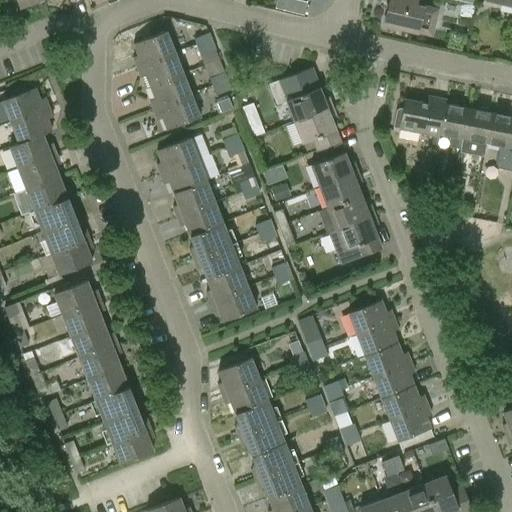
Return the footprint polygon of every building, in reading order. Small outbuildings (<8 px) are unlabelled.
[(302,13),(303,0),(271,0),(271,9),(302,13)] [(422,5),(422,9),(415,7),(416,0),(388,0),(383,26),(416,34),(431,38),(439,9),(422,5)] [(132,57),(136,67),(174,53),(165,31),(133,43),(137,55),(132,57)] [(192,39),(196,48),(212,42),(208,33),(192,39)] [(215,51),(212,42),(196,48),(199,56),(215,51)] [(182,74),(174,53),(136,67),(140,77),(145,75),(150,86),(182,74)] [(208,79),(211,87),(227,82),(224,73),(208,79)] [(191,95),(182,74),(150,86),(154,97),(149,100),(153,110),(191,95)] [(280,102),(285,101),(293,122),(330,108),(326,97),(321,99),(312,76),(290,85),(276,91),(280,102)] [(231,90),(227,82),(211,87),(215,96),(231,90)] [(1,102),(10,123),(48,108),(45,98),(38,100),(34,89),(1,102)] [(199,117),(191,95),(153,110),(158,124),(163,121),(167,130),(199,117)] [(392,129),(398,130),(432,137),(430,148),(436,149),(437,145),(445,105),(444,105),(445,101),(427,97),(425,105),(404,100),(402,110),(398,109),(395,111),(392,129)] [(249,101),(237,106),(249,135),(260,130),(249,101)] [(459,152),(460,153),(468,109),(445,105),(437,145),(460,149),(459,152)] [(10,123),(18,144),(42,135),(50,132),(46,121),(52,118),(48,108),(10,123)] [(302,143),(305,152),(315,148),(316,151),(337,142),(328,119),(334,117),(330,108),(293,122),(302,143)] [(479,110),(478,111),(468,109),(460,153),(483,157),(486,144),(486,145),(492,114),(488,113),(488,112),(487,110),(481,109),(479,110)] [(496,157),(497,157),(496,164),(498,168),(511,170),(511,118),(492,114),(486,145),(498,147),(496,157)] [(221,140),(225,149),(240,143),(237,134),(221,140)] [(9,147),(17,168),(55,154),(51,143),(46,145),(42,135),(18,144),(9,147)] [(156,164),(160,174),(197,159),(189,138),(156,150),(160,162),(156,164)] [(310,165),(318,187),(356,172),(352,162),(346,164),(337,142),(316,151),(320,161),(310,165)] [(244,152),(240,143),(225,149),(228,158),(244,152)] [(17,168),(26,190),(58,177),(54,166),(59,164),(55,154),(17,168)] [(205,180),(197,159),(160,174),(164,183),(168,182),(172,193),(205,180)] [(246,161),(225,171),(230,182),(251,172),(246,161)] [(318,187),(327,208),(358,196),(354,184),(359,182),(356,172),(318,187)] [(237,183),(241,191),(257,185),(253,176),(237,183)] [(26,190),(34,211),(71,196),(68,186),(63,188),(58,177),(26,190)] [(214,202),(205,180),(172,193),(177,205),(172,206),(176,217),(214,202)] [(285,182),(270,189),(275,203),(291,196),(285,182)] [(440,194),(451,197),(453,185),(442,183),(440,194)] [(260,194),(257,185),(241,191),(244,200),(260,194)] [(464,187),(453,185),(451,197),(462,199),(464,187)] [(34,211),(42,232),(74,220),(70,208),(75,206),(71,196),(34,211)] [(327,208),(335,229),(372,215),(368,205),(363,207),(358,196),(327,208)] [(222,223),(214,202),(176,217),(180,227),(184,225),(189,236),(222,223)] [(272,213),(278,227),(287,224),(281,209),(272,213)] [(340,265),(358,258),(380,250),(370,226),(375,224),(372,215),(335,229),(328,232),(340,265)] [(253,225),(257,234),(273,228),(269,219),(253,225)] [(42,232),(50,253),(88,239),(84,229),(79,231),(74,220),(42,232)] [(230,244),(222,223),(189,236),(193,247),(188,249),(192,259),(230,244)] [(295,245),(287,224),(278,227),(286,248),(295,245)] [(276,237),(273,228),(257,234),(261,243),(276,237)] [(91,249),(88,239),(50,253),(59,275),(91,263),(87,251),(91,249)] [(238,265),(230,244),(192,259),(196,269),(200,267),(205,278),(238,265)] [(270,267),(273,276),(290,270),(286,261),(270,267)] [(247,286),(238,265),(205,278),(209,289),(205,291),(209,301),(247,286)] [(293,279),(290,270),(273,276),(277,285),(293,279)] [(49,317),(61,313),(62,316),(99,300),(95,290),(90,293),(85,281),(53,294),(57,302),(45,306),(49,317)] [(255,309),(247,286),(209,301),(213,311),(217,309),(221,322),(255,309)] [(347,312),(356,334),(393,320),(389,310),(384,312),(376,292),(348,303),(351,311),(347,312)] [(62,316),(70,337),(102,324),(98,313),(103,310),(99,300),(62,316)] [(13,333),(22,329),(27,328),(18,303),(4,308),(13,333)] [(356,334),(364,355),(396,343),(391,332),(397,330),(393,320),(356,334)] [(70,337),(78,358),(116,343),(112,333),(106,335),(102,324),(70,337)] [(29,344),(22,329),(13,333),(19,348),(29,344)] [(289,339),(295,355),(303,351),(297,336),(289,339)] [(321,338),(306,344),(309,352),(324,346),(321,338)] [(78,358),(87,379),(119,367),(115,356),(120,354),(116,343),(78,358)] [(364,355),(372,377),(409,362),(406,353),(400,355),(396,343),(364,355)] [(328,356),(324,346),(309,352),(308,353),(311,362),(328,356)] [(22,354),(30,376),(39,372),(33,358),(34,358),(31,350),(22,354)] [(303,351),(295,355),(287,358),(291,366),(306,360),(303,351)] [(217,384),(220,394),(258,380),(250,358),(217,370),(222,382),(217,384)] [(306,360),(291,366),(294,375),(310,369),(306,360)] [(372,377),(380,398),(412,386),(408,375),(413,373),(409,362),(372,377)] [(87,379),(95,401),(133,386),(129,376),(123,378),(119,367),(87,379)] [(45,386),(39,372),(30,376),(38,397),(53,391),(51,384),(45,386)] [(267,401),(258,380),(220,394),(224,404),(230,402),(234,414),(267,401)] [(321,387),(325,396),(341,390),(337,381),(321,387)] [(95,401),(103,422),(135,409),(131,398),(136,396),(133,386),(95,401)] [(380,398),(388,419),(426,405),(422,395),(416,397),(412,386),(380,398)] [(344,398),(341,390),(325,396),(328,405),(344,398)] [(303,400),(307,409),(323,403),(319,394),(303,400)] [(47,402),(53,417),(62,413),(56,398),(47,402)] [(275,423),(267,401),(234,414),(238,425),(234,427),(238,437),(275,423)] [(326,411),(323,403),(307,409),(311,418),(326,411)] [(430,415),(426,405),(388,419),(397,441),(429,428),(425,417),(430,415)] [(502,425),(506,436),(511,433),(511,408),(502,412),(507,423),(502,425)] [(103,422),(111,443),(149,428),(145,419),(140,421),(135,409),(103,422)] [(68,428),(62,413),(53,417),(59,431),(68,428)] [(284,444),(275,423),(238,437),(242,448),(247,446),(251,457),(284,444)] [(354,423),(346,426),(339,429),(337,430),(340,438),(358,432),(354,423)] [(153,438),(149,428),(111,443),(119,464),(152,452),(147,440),(153,438)] [(361,441),(358,432),(340,438),(344,447),(361,441)] [(336,437),(329,439),(330,439),(320,443),(323,452),(340,445),(336,436),(336,437)] [(441,438),(414,447),(418,458),(445,449),(441,438)] [(64,444),(69,459),(78,455),(73,441),(64,444)] [(292,464),(284,444),(251,457),(255,467),(251,469),(254,479),(292,464)] [(343,454),(340,445),(323,452),(327,461),(343,454)] [(84,470),(78,455),(69,459),(75,473),(84,470)] [(398,455),(389,459),(394,473),(403,470),(398,455)] [(386,476),(394,473),(389,459),(381,462),(386,476)] [(258,489),(263,487),(268,499),(300,486),(292,464),(254,479),(258,489)] [(319,478),(324,491),(337,486),(332,473),(319,478)] [(462,486),(451,490),(445,476),(423,484),(433,511),(471,511),(471,509),(462,486)] [(433,511),(423,484),(402,492),(409,511),(433,511)] [(268,499),(272,510),(267,511),(296,511),(308,508),(300,486),(268,499)] [(337,486),(324,491),(322,492),(325,500),(340,494),(337,486)] [(409,511),(402,492),(380,500),(384,511),(409,511)] [(340,494),(325,500),(328,509),(343,503),(340,494)] [(189,511),(188,507),(183,509),(178,498),(146,510),(146,511),(189,511)] [(384,511),(380,500),(358,508),(359,509),(354,510),(350,499),(344,502),(347,511),(384,511)]
